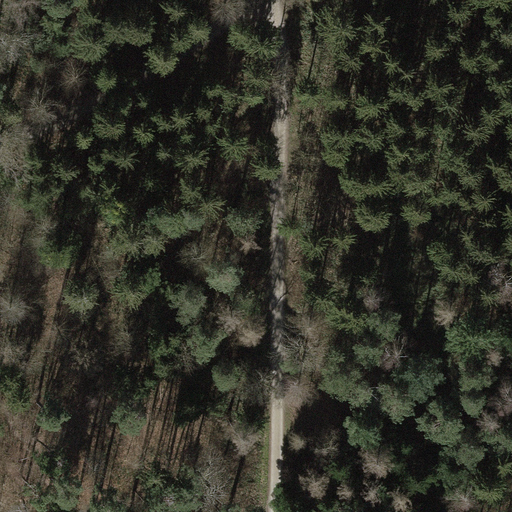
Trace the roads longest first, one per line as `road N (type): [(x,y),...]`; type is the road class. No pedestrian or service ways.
road 1 (track): [(279,0),(275,511)]
road 2 (track): [(267,0),(131,81),(29,132),(0,137)]
